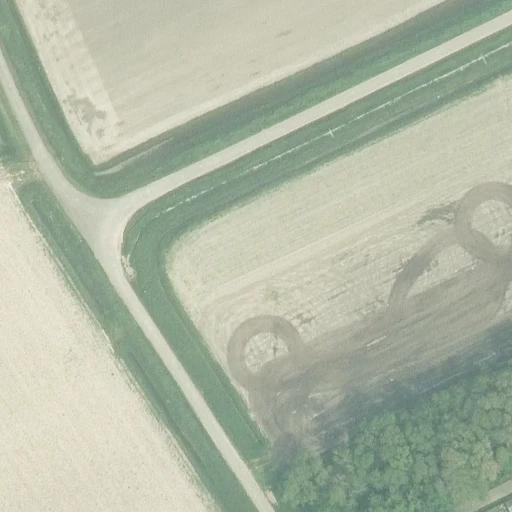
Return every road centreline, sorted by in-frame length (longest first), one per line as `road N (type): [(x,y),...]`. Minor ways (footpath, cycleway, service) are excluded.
road 1 (unclassified): [(88,225),(511,21)]
road 2 (unclassified): [(268,511),(88,225)]
road 3 (unclassified): [(88,225),(0,72)]
